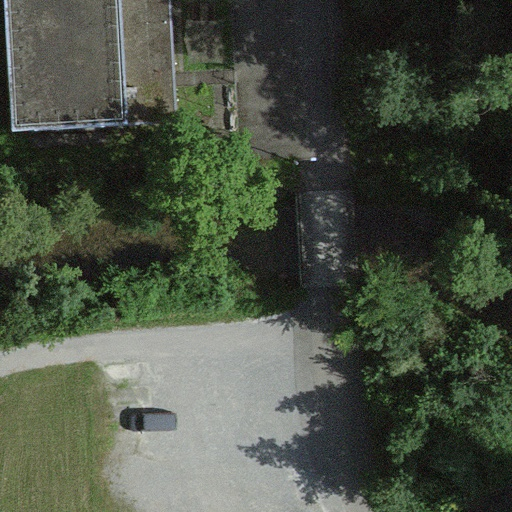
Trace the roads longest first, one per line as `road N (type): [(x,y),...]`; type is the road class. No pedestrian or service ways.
road 1 (unclassified): [(374,511),(329,326),(327,170),(309,0)]
road 2 (track): [(0,363),(329,326)]
